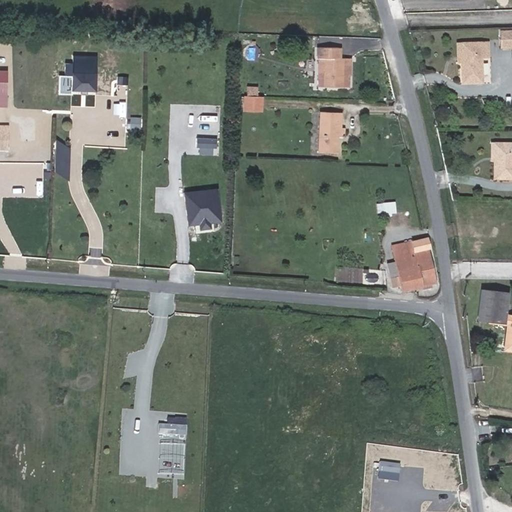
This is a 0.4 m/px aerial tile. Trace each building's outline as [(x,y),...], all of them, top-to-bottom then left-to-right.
[(511,29),(500,29),(500,45),(511,44),(511,29)] [(481,82),(481,57),(488,57),(488,41),(460,42),(460,62),(461,83),(481,82)] [(339,51),(321,51),(319,90),(343,91),(343,79),(349,79),(350,62),(339,61),(339,51)] [(0,69),(0,105),(11,106),(11,69),(0,69)] [(99,91),(99,72),(72,71),(71,90),(99,91)] [(259,93),(259,84),(249,83),(249,93),(259,93)] [(249,93),(245,92),(245,115),(264,115),(264,93),(259,93),(249,93)] [(340,116),(319,115),(317,154),(338,155),(339,135),(347,135),(348,127),(343,127),(339,127),(340,116)] [(0,148),(8,148),(8,124),(0,123),(0,148)] [(198,153),(218,153),(219,137),(199,136),(198,153)] [(511,145),(492,146),(492,180),(511,180),(511,145)] [(203,224),(203,229),(215,228),(214,222),(225,221),(222,188),(186,191),(189,225),(203,224)] [(397,201),(378,202),(378,212),(398,211),(397,201)] [(391,249),(394,262),(400,286),(402,293),(437,284),(426,240),(391,249)] [(400,286),(394,262),(386,264),(392,289),(400,286)] [(508,293),(481,291),(477,321),(507,324),(504,351),(511,351),(511,316),(511,318),(505,318),(508,293)] [(188,434),(189,424),(160,422),(159,432),(188,434)] [(380,477),(400,479),(402,462),(381,460),(380,477)]
